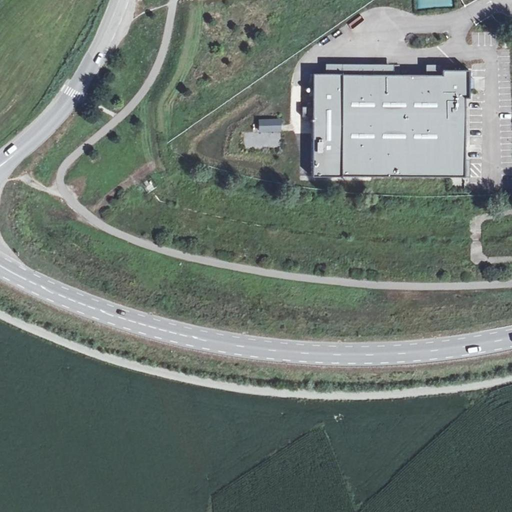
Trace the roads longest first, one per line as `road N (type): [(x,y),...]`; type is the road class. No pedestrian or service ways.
road 1 (secondary): [(0,264),(102,311),(223,341),(377,353),(511,336)]
road 2 (tertiary): [(0,166),(62,106),(118,0)]
